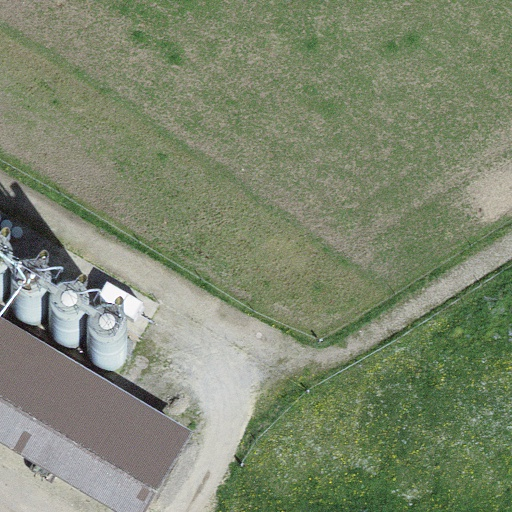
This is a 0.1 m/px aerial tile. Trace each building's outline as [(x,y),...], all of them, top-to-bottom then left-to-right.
[(0,300),(8,297),(13,282),(6,268),(0,265),(0,300)] [(43,322),(51,308),(47,293),(33,286),(18,290),(10,303),(14,318),(28,326),(43,322)] [(84,341),(88,326),(81,313),(67,308),(53,315),(48,330),(56,343),(70,348),(84,341)] [(0,443),(114,511),(141,511),(184,441),(0,331),(0,443)] [(120,366),(127,353),(122,338),(108,331),(94,336),(87,349),(91,364),(105,371),(120,366)]
